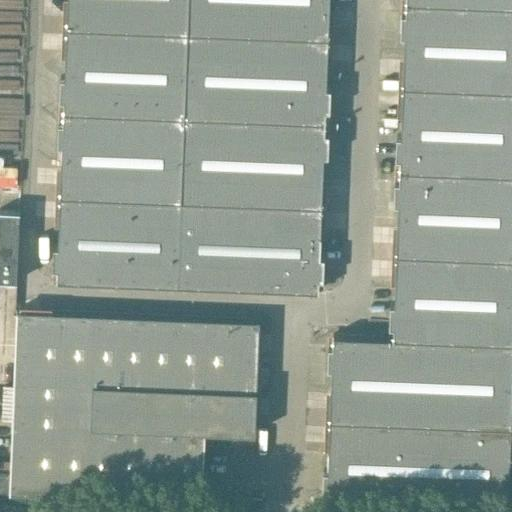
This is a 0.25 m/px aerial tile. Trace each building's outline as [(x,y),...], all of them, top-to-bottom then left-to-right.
[(57,278),(319,288),(319,277),(324,277),(324,255),(320,254),(324,153),(328,154),(329,131),(325,131),(326,108),(330,108),(331,86),(327,86),(330,0),(68,0),(65,76),(61,76),(60,98),(64,98),(63,121),(59,121),(58,143),(63,143),(59,244),(54,244),(53,267),(58,267),(57,278)] [(326,503),(508,510),(511,399),(511,0),(406,0),(406,12),(401,12),(400,34),(405,34),(401,135),(397,134),(396,157),(400,157),(399,180),(395,180),(394,202),(398,202),(394,303),(390,302),(389,325),(393,325),(393,335),(333,333),(332,345),(328,345),(327,367),(332,367),(327,469),(323,469),(322,491),(326,491),(326,503)] [(0,278),(18,280),(20,209),(0,208),(0,278)] [(10,490),(203,498),(205,429),(255,431),(260,318),(17,309),(10,490)] [(0,489),(9,490),(10,471),(0,470),(0,489)]
